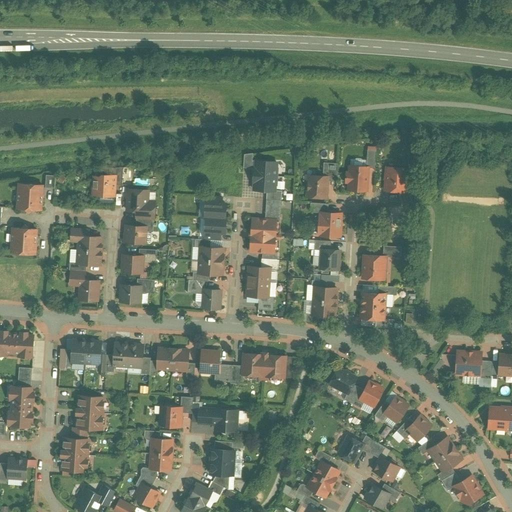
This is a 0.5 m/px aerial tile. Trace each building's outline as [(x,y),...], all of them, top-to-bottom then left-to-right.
[(377,151),(368,150),(367,167),(369,168),(375,169),(377,151)] [(253,154),(245,155),(244,168),(255,169),(256,169),(256,161),(253,161),(253,154)] [(277,162),(256,161),(256,169),(255,169),(254,182),(255,183),(254,190),(267,191),(276,191),(275,191),(275,185),(276,185),(277,169),(276,169),(277,162)] [(338,164),(324,163),(323,177),(328,177),(328,181),(337,182),(338,164)] [(367,167),(351,166),(350,173),(347,173),(346,183),(349,183),(349,190),(367,191),(369,168),(367,167)] [(123,167),(116,168),(115,176),(116,176),(115,185),(122,185),(123,167)] [(409,169),(388,168),(387,173),(386,174),(385,180),(387,181),(386,191),(400,192),(407,192),(407,188),(409,169)] [(109,176),(106,173),(101,178),(94,177),(94,188),(96,191),(102,191),(101,195),(114,196),(115,185),(116,176),(115,176),(109,176)] [(56,176),(46,175),(45,188),(55,188),(56,176)] [(323,177),(309,176),(308,197),(327,198),(327,191),(328,190),(328,186),(327,185),(328,181),(328,177),(323,177)] [(43,186),(19,184),(17,208),(26,209),(26,210),(29,213),(33,210),(33,209),(42,210),(43,186)] [(407,192),(400,192),(399,201),(412,202),(413,188),(407,188),(407,192)] [(148,191),(128,189),(127,199),(128,199),(128,211),(137,211),(151,212),(152,202),(148,202),(148,191)] [(282,191),(276,191),(267,191),(267,200),(281,200),(282,191)] [(281,200),(267,200),(265,220),(276,220),(276,221),(280,221),(281,200)] [(221,204),(206,202),(205,218),(206,218),(225,219),(225,215),(224,214),(224,211),(226,210),(226,204),(221,204)] [(329,204),(311,203),(310,211),(312,213),(323,214),(323,213),(328,213),(329,204)] [(151,212),(137,211),(137,219),(154,220),(155,212),(151,212)] [(328,213),(323,213),(323,214),(322,226),(321,226),(319,228),(318,233),(320,236),(340,237),(341,236),(342,223),(341,222),(341,214),(328,213)] [(225,219),(206,218),(205,233),(221,234),(225,234),(226,228),(225,226),(225,224),(226,223),(226,219),(225,219)] [(154,220),(137,219),(136,226),(146,227),(146,232),(152,232),(153,232),(154,220)] [(265,220),(253,219),(252,232),(250,232),(250,238),(252,238),(251,252),(263,253),(274,253),(276,221),(276,220),(265,220)] [(29,228),(25,224),(22,228),(22,229),(13,228),(11,252),(36,254),(37,230),(29,229),(29,228)] [(136,226),(126,226),(126,232),(125,233),(124,241),(125,242),(134,243),(135,244),(139,244),(140,243),(143,243),(144,236),(146,236),(146,232),(146,227),(136,226)] [(53,248),(64,248),(65,228),(54,227),(53,248)] [(89,230),(72,228),(72,236),(79,237),(79,236),(89,237),(89,230)] [(152,232),(146,232),(146,236),(144,236),(143,243),(149,243),(151,242),(152,232)] [(221,234),(205,233),(205,240),(211,240),(220,241),(221,234)] [(89,237),(79,236),(79,237),(79,250),(102,251),(102,248),(101,248),(102,237),(89,237)] [(205,240),(195,239),(195,247),(201,248),(201,247),(211,248),(211,240),(205,240)] [(331,242),(315,241),(315,250),(322,251),(322,250),(331,250),(331,242)] [(402,247),(384,246),(383,257),(387,257),(387,258),(401,258),(402,247)] [(211,248),(201,247),(201,248),(200,260),(223,262),(224,258),(223,258),(224,248),(211,248)] [(157,250),(140,249),(139,256),(143,256),(143,262),(156,263),(157,250)] [(102,251),(79,250),(78,263),(78,264),(87,264),(100,265),(101,255),(102,251)] [(331,250),(322,250),(322,251),(323,251),(322,257),(321,257),(321,269),(339,270),(340,251),(331,250)] [(139,256),(124,255),(123,272),(129,272),(130,273),(135,274),(136,273),(139,273),(142,273),(143,262),(143,256),(139,256)] [(383,257),(365,256),(363,278),(383,280),(384,269),(386,270),(387,258),(387,257),(383,257)] [(262,259),(261,268),(271,268),(270,269),(279,269),(280,260),(277,260),(262,259)] [(223,262),(200,260),(199,273),(209,274),(222,275),(223,265),(223,262)] [(87,264),(78,264),(78,263),(70,263),(69,270),(72,270),(86,271),(87,264)] [(261,268),(249,267),(248,278),(247,278),(247,281),(270,283),(270,269),(271,268),(261,268)] [(86,271),(72,270),(71,284),(81,285),(81,280),(85,280),(86,271)] [(199,273),(193,272),(193,281),(203,281),(209,282),(209,274),(199,273)] [(155,280),(137,279),(137,286),(141,286),(141,292),(154,293),(155,280)] [(85,280),(81,280),(81,285),(80,300),(98,301),(99,281),(85,280)] [(193,281),(189,280),(188,293),(196,294),(196,289),(202,289),(203,281),(193,281)] [(270,283),(247,281),(247,285),(248,285),(247,296),(259,297),(269,297),(270,283)] [(137,286),(122,285),(121,302),(127,302),(128,303),(133,303),(134,303),(140,303),(141,292),(141,286),(137,286)] [(397,287),(379,286),(378,294),(386,294),(386,295),(396,295),(397,287)] [(337,289),(315,287),(314,301),(337,303),(337,299),(336,299),(337,289)] [(221,290),(204,289),(203,308),(211,309),(212,310),(217,310),(218,309),(220,309),(221,290)] [(378,294),(362,293),(362,302),(361,302),(361,305),(385,307),(386,295),(386,294),(378,294)] [(269,297),(259,297),(258,310),(273,311),(274,297),(269,297)] [(337,303),(314,301),(313,314),(313,315),(325,316),(335,317),(336,306),(337,306),(337,303)] [(385,307),(361,305),(361,309),(362,309),(361,318),(377,319),(384,320),(384,319),(385,307)] [(325,316),(313,315),(313,314),(307,314),(306,321),(324,323),(325,316)] [(384,320),(377,319),(376,327),(394,328),(395,320),(384,319),(384,320)] [(17,334),(12,333),(11,334),(8,334),(8,332),(1,331),(1,334),(0,333),(0,355),(7,356),(7,353),(19,354),(19,356),(26,357),(26,354),(33,355),(34,336),(28,335),(28,333),(21,332),(21,335),(17,335),(17,334)] [(83,341),(73,341),(73,350),(72,362),(73,362),(86,363),(87,341),(83,340),(83,341)] [(101,342),(92,342),(92,341),(87,341),(86,363),(99,364),(100,364),(101,355),(101,342)] [(125,344),(115,344),(115,356),(114,365),(115,365),(128,366),(130,343),(125,343),(125,344)] [(144,346),(134,345),(134,344),(130,343),(128,366),(142,367),(143,357),(144,346)] [(170,350),(159,349),(158,361),(158,367),(158,369),(173,370),(174,349),(170,349),(170,350)] [(189,351),(178,350),(178,349),(174,349),(173,370),(187,371),(187,369),(188,369),(188,363),(189,351)] [(220,352),(202,351),(201,369),(211,369),(211,370),(212,371),(213,372),(214,372),(215,373),(215,381),(222,382),(223,365),(220,364),(219,363),(220,352)] [(476,352),(464,352),(464,354),(458,353),(456,372),(464,373),(464,375),(472,375),(472,373),(480,374),(481,361),(482,355),(476,354),(476,352)] [(286,357),(268,355),(268,353),(262,353),(262,355),(244,354),(243,366),(243,375),(285,377),(286,357)] [(115,356),(106,355),(105,372),(114,372),(115,365),(114,365),(115,356)] [(511,356),(500,355),(500,362),(499,374),(503,374),(505,376),(511,376),(511,355),(511,356)] [(151,358),(143,357),(142,367),(141,374),(150,375),(151,360),(151,358)] [(297,358),(286,357),(285,377),(293,377),(297,358)] [(158,361),(151,360),(150,375),(150,376),(156,376),(158,374),(158,369),(158,367),(158,361)] [(492,362),(481,361),(480,374),(479,379),(491,380),(491,377),(492,362)] [(500,362),(492,362),(491,377),(497,377),(497,375),(499,374),(500,362)] [(195,364),(188,363),(188,369),(187,369),(187,371),(186,376),(188,378),(194,379),(195,364)] [(232,365),(223,365),(222,382),(231,382),(232,365)] [(243,366),(232,365),(231,382),(230,383),(242,384),(243,375),(243,366)] [(32,368),(19,367),(19,380),(31,381),(32,368)] [(351,373),(346,370),(345,372),(338,368),(330,384),(348,393),(348,394),(353,384),(357,378),(350,374),(351,373)] [(375,385),(369,382),(365,391),(360,399),(365,402),(368,403),(369,401),(375,405),(383,389),(383,387),(376,384),(375,384),(375,385)] [(353,384),(348,394),(348,393),(344,400),(351,403),(359,388),(353,384)] [(18,387),(14,387),(13,393),(11,393),(10,400),(13,400),(12,412),(9,412),(9,419),(11,419),(11,426),(30,427),(30,421),(33,421),(33,414),(31,414),(31,410),(32,410),(32,405),(31,405),(32,401),(34,401),(35,394),(32,394),(33,388),(31,388),(18,387)] [(359,388),(351,403),(361,409),(365,402),(360,399),(365,391),(359,388)] [(104,398),(80,396),(79,409),(77,409),(77,415),(79,415),(78,428),(82,428),(87,428),(92,428),(102,429),(104,398)] [(193,398),(182,397),(181,408),(182,408),(181,413),(192,414),(193,398)] [(401,401),(396,397),(392,403),(391,403),(392,403),(390,405),(385,413),(389,416),(392,418),(393,416),(398,420),(408,406),(408,404),(402,400),(401,400),(401,401)] [(385,401),(375,416),(384,422),(389,416),(385,413),(390,405),(385,401)] [(181,408),(166,407),(165,413),(161,413),(161,426),(180,427),(181,413),(182,408),(181,408)] [(511,408),(502,407),(502,409),(490,408),(489,428),(511,430),(511,408)] [(210,409),(200,409),(199,423),(209,423),(210,409)] [(246,411),(217,409),(217,410),(210,409),(209,423),(216,424),(216,430),(222,430),(222,431),(223,431),(223,430),(226,431),(227,431),(236,431),(237,411),(246,412),(245,414),(246,414),(246,411)] [(420,416),(416,421),(415,421),(414,423),(407,430),(411,433),(413,436),(414,434),(419,439),(432,426),(432,425),(426,420),(425,420),(420,416)] [(409,418),(397,431),(405,439),(411,433),(407,430),(414,423),(409,418)] [(160,432),(145,431),(144,437),(146,439),(154,440),(154,439),(159,439),(160,432)] [(376,442),(366,435),(362,444),(364,445),(362,449),(369,453),(376,442)] [(362,444),(348,436),(345,443),(343,442),(340,448),(341,449),(338,454),(354,462),(362,449),(364,445),(362,444)] [(436,445),(429,450),(429,451),(436,461),(455,449),(447,437),(436,445)] [(82,439),(65,438),(64,451),(63,451),(62,457),(64,457),(63,470),(72,470),(87,471),(89,440),(86,440),(82,439)] [(159,439),(154,439),(154,440),(153,443),(152,445),(151,454),(172,455),(172,451),(172,440),(159,439)] [(431,439),(418,448),(423,455),(429,451),(429,450),(436,445),(431,439)] [(390,451),(376,442),(369,453),(380,459),(381,457),(385,460),(390,451)] [(211,448),(210,462),(237,463),(237,449),(211,448)] [(455,449),(436,461),(443,471),(443,472),(451,467),(462,460),(455,449)] [(332,457),(319,450),(316,456),(316,459),(323,462),(328,464),(332,457)] [(172,455),(151,454),(151,462),(152,464),(152,468),(152,469),(157,469),(170,470),(171,459),(172,459),(172,455)] [(391,461),(389,461),(385,460),(381,457),(380,459),(374,471),(392,481),(400,467),(396,465),(395,463),(391,461)] [(27,460),(9,459),(9,464),(8,478),(9,478),(26,479),(27,460)] [(210,462),(210,476),(236,477),(237,463),(210,462)] [(328,464),(323,462),(321,466),(319,466),(315,474),(333,484),(340,471),(328,464)] [(9,464),(0,463),(0,481),(9,482),(9,478),(8,478),(9,464)] [(157,469),(152,469),(152,468),(143,467),(141,469),(141,475),(157,476),(157,469)] [(451,467),(443,472),(443,471),(437,475),(441,481),(442,481),(455,473),(451,467)] [(455,473),(442,481),(448,491),(455,487),(454,486),(461,482),(455,473)] [(333,484),(315,474),(311,482),(311,484),(310,487),(309,488),(314,491),(325,497),(333,484)] [(157,476),(141,475),(136,486),(140,488),(143,484),(151,488),(157,476)] [(482,495),(472,476),(461,482),(454,486),(455,487),(464,503),(471,504),(472,501),(482,495)] [(224,488),(212,481),(208,488),(214,491),(213,492),(220,495),(224,488)] [(208,488),(197,483),(190,497),(206,506),(213,492),(214,491),(208,488)] [(151,488),(143,484),(140,488),(138,491),(140,492),(137,498),(152,506),(154,506),(157,500),(157,498),(160,493),(151,488)] [(310,487),(303,484),(301,485),(297,491),(298,491),(306,496),(310,498),(314,491),(309,488),(310,487)] [(400,493),(385,484),(381,490),(397,498),(400,493)] [(381,490),(373,485),(370,490),(368,491),(365,497),(365,499),(381,507),(384,501),(386,502),(388,499),(395,503),(397,498),(381,490)] [(116,492),(104,486),(99,495),(103,497),(101,502),(109,507),(116,492)] [(99,495),(86,488),(83,492),(81,493),(79,497),(80,499),(76,507),(86,511),(95,511),(101,502),(103,497),(99,495)] [(306,496),(298,491),(295,496),(303,501),(306,496)] [(310,498),(306,496),(303,501),(304,504),(309,507),(311,508),(311,507),(316,510),(320,504),(310,498)] [(190,497),(189,497),(181,511),(180,511),(204,511),(207,506),(190,497)] [(133,511),(136,507),(121,499),(115,510),(119,511),(128,511),(130,511),(133,511)]
